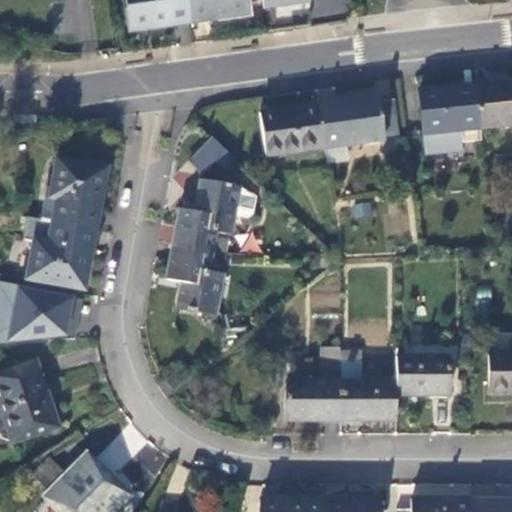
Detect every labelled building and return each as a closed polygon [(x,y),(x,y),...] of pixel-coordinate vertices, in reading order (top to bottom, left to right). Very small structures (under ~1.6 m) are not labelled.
[(127,0),(131,30),(191,23),(187,0),(127,0)] [(187,0),(191,23),(247,15),(244,0),(187,0)] [(263,0),(264,9),(310,3),(309,0),(263,0)] [(511,82),(475,86),(479,128),(511,124),(511,82)] [(479,128),(475,86),(420,92),(424,133),(479,128)] [(380,96),(319,105),(325,148),(384,140),(380,96)] [(325,148),(319,105),(261,113),(266,156),(325,148)] [(187,154),(198,171),(226,153),(216,136),(187,154)] [(58,192),(52,224),(94,232),(104,176),(92,174),(93,168),(57,161),(51,191),(58,192)] [(240,190),(202,183),(195,214),(179,212),(173,248),(211,256),(225,259),(228,243),(214,240),(216,235),(230,238),(235,217),(240,190)] [(256,199),(240,190),(235,217),(248,219),(253,216),(256,199)] [(94,232),(52,224),(48,245),(33,243),(26,280),(83,290),(94,232)] [(211,256),(173,248),(167,280),(181,285),(177,310),(214,318),(222,276),(207,272),(211,256)] [(0,334),(71,350),(82,298),(0,280),(0,334)] [(511,353),(489,353),(489,395),(511,395),(511,353)] [(448,360),(396,361),(395,385),(395,398),(449,397),(448,360)] [(56,428),(34,365),(0,376),(0,403),(14,443),(56,428)] [(341,385),(341,365),(322,365),(322,385),(288,385),(287,422),(323,423),(324,415),(339,415),(339,422),(342,422),(341,385)] [(395,385),(341,385),(342,422),(343,422),(343,415),(357,414),(357,422),(395,423),(395,398),(395,385)] [(44,499),(57,511),(111,511),(126,498),(85,457),(65,477),(47,460),(31,477),(48,494),(44,499)] [(376,511),(376,499),(321,500),(321,511),(376,511)] [(511,511),(511,499),(472,500),(471,511),(511,511)] [(321,511),(321,500),(263,500),(263,511),(321,511)] [(471,511),(472,500),(411,500),(411,511),(471,511)]
